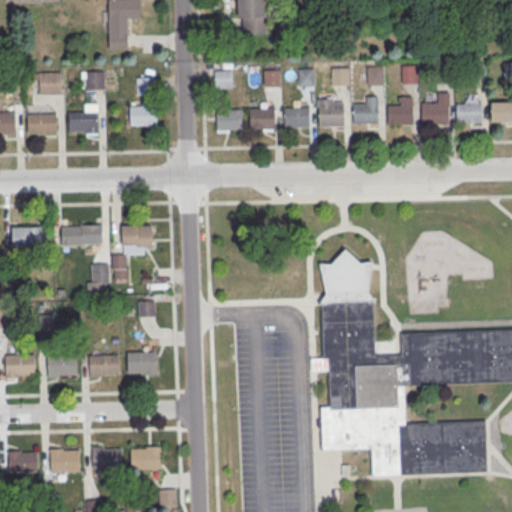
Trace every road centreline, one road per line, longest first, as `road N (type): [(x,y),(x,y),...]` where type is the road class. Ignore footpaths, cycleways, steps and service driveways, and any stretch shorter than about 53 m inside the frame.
road 1 (residential): [(180,0),(196,511)]
road 2 (tertiary): [(511,167),(0,181)]
road 3 (residential): [(193,410),(0,414)]
